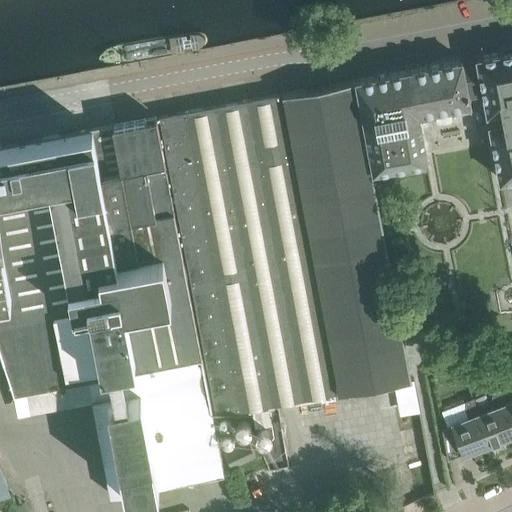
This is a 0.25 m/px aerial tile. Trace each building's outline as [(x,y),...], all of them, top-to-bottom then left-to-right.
[(511,49),(477,56),(463,59),(464,60),(463,60),(469,91),(470,91),(468,93),(484,90),(488,112),(503,109),(505,120),(490,123),(500,179),(511,176),(511,49)] [(450,117),(453,113),(472,110),(468,93),(470,91),(469,91),(463,60),(464,60),(463,59),(410,68),(355,79),(372,170),(374,170),(393,167),(409,163),(428,160),(420,119),(437,116),(440,119),(450,117)] [(341,396),(340,391),(411,379),(408,359),(372,170),(355,79),(159,115),(215,414),(247,407),(249,413),(274,408),(274,404),(282,402),(293,400),(295,404),(322,399),(321,396),(328,394),(329,398),(341,396)] [(171,190),(160,136),(157,116),(0,145),(0,344),(15,391),(19,415),(93,402),(111,492),(223,473),(212,408),(171,190)] [(488,356),(491,363),(506,358),(503,350),(488,356)] [(476,369),(491,363),(488,356),(473,362),(476,369)] [(511,434),(511,418),(506,403),(500,387),(492,390),(493,391),(492,399),(495,407),(480,412),(491,442),(511,434)] [(491,442),(480,412),(474,397),(466,400),(466,401),(466,409),(469,417),(442,427),(448,459),(491,442)] [(231,466),(256,454),(249,440),(225,452),(231,466)] [(0,468),(0,494),(10,490),(0,468)]
